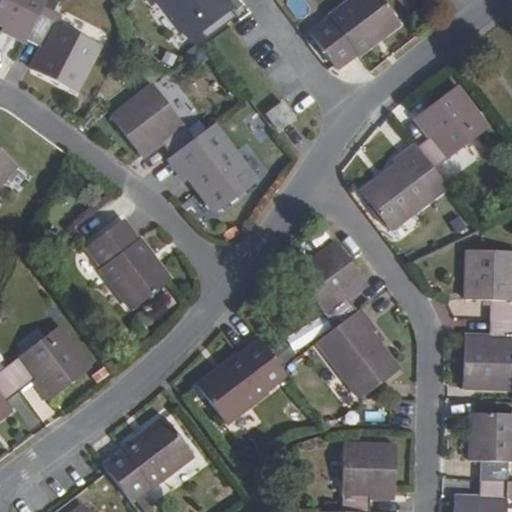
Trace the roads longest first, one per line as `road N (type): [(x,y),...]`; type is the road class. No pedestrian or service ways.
road 1 (residential): [(429,511),(426,323),(312,179)]
road 2 (residential): [(231,284),(156,367),(0,492)]
road 3 (residential): [(231,284),(124,177),(0,93)]
road 4 (residential): [(504,0),(350,121)]
road 5 (residential): [(260,0),(350,121)]
road 6 (residential): [(312,179),(231,284)]
